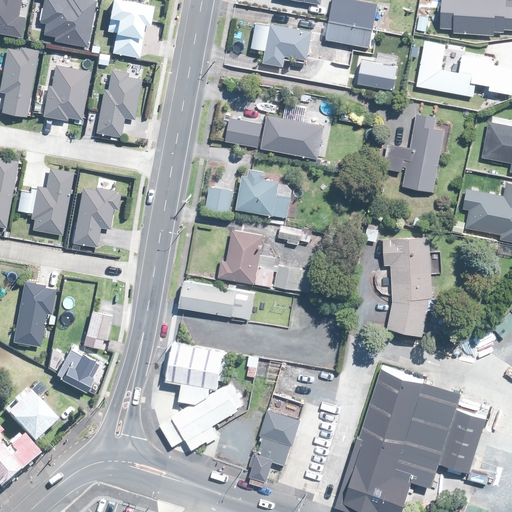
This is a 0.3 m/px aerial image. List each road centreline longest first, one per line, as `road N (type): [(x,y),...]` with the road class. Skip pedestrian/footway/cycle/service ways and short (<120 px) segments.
road 1 (unclassified): [(154,275),(114,460)]
road 2 (residential): [(0,138),(172,170)]
road 3 (unclassified): [(200,0),(172,170)]
road 4 (tertiary): [(277,511),(114,460)]
road 5 (residential): [(0,249),(154,275)]
